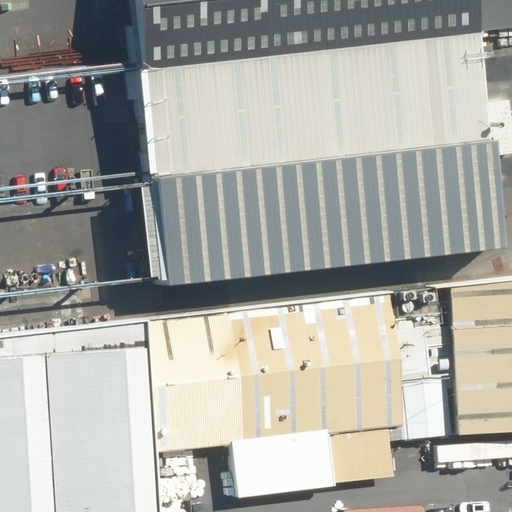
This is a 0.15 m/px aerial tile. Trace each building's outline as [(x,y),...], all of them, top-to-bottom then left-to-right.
[(444,35),(440,0),(99,0),(107,68),(106,74),(118,177),(119,193),(128,289),(467,255),(444,35)] [(511,0),(440,0),(444,35),(511,28),(511,0)] [(511,434),(511,271),(440,280),(449,437),(511,434)] [(395,467),(378,298),(121,325),(135,456),(243,445),(246,482),(395,467)] [(121,325),(0,340),(0,511),(136,511),(135,456),(121,325)]
